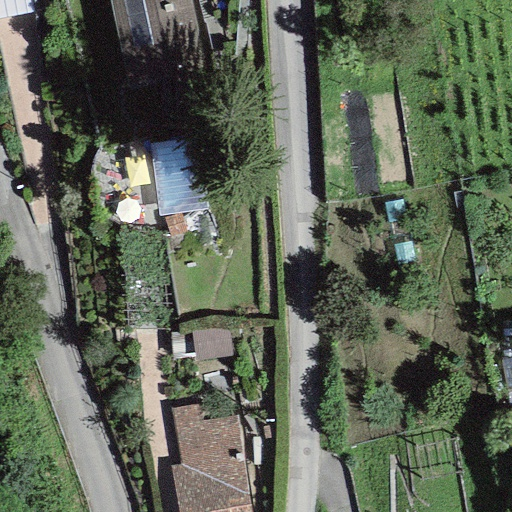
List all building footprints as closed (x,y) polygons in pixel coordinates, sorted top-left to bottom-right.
[(0,0),(0,17),(33,12),(31,0),(0,0)] [(107,0),(124,78),(202,63),(188,0),(107,0)] [(157,217),(207,210),(196,136),(146,143),(157,217)] [(190,331),(194,361),(231,356),(226,325),(190,331)] [(169,466),(176,511),(250,511),(236,415),(200,421),(198,405),(169,409),(178,465),(169,466)]
